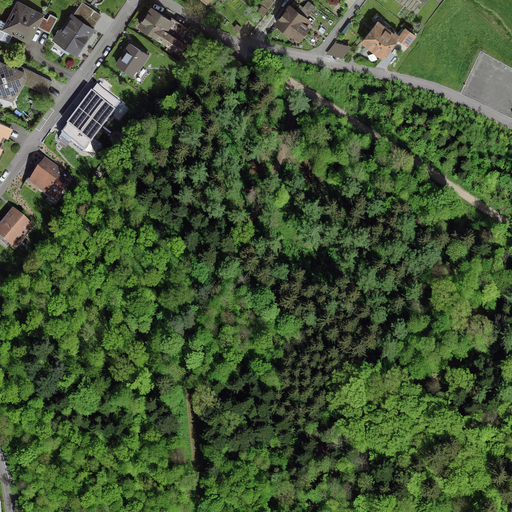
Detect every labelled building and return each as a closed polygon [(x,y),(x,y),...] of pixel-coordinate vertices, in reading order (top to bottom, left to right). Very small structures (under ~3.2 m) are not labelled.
[(291,35),(297,40),(307,28),(300,23),(314,7),(307,1),(306,2),(304,0),(294,0),(289,6),(275,23),(290,36),(291,35)] [(26,32),(30,34),(39,16),(17,4),(6,24),(0,20),(0,40),(6,44),(12,33),(14,34),(23,39),(26,32)] [(266,10),(260,6),(257,10),(263,15),(266,10)] [(162,30),(168,21),(151,9),(139,26),(167,46),(164,50),(170,54),(173,50),(178,54),(184,46),(167,35),(163,33),(164,32),(162,30)] [(56,18),(49,14),(41,27),(49,31),(56,18)] [(68,49),(75,53),(91,30),(72,16),(55,40),(56,40),(68,49)] [(363,42),(381,55),(395,38),(388,33),(390,30),(381,23),(379,25),(376,24),(368,34),(369,34),(363,42)] [(404,44),(411,34),(404,28),(397,38),(404,44)] [(61,59),(68,49),(56,40),(49,50),(61,59)] [(130,44),(126,49),(115,65),(130,75),(137,65),(139,66),(146,55),(130,44)] [(9,92),(14,95),(22,78),(20,72),(0,62),(0,96),(4,98),(6,93),(9,92)] [(32,72),(29,77),(32,82),(46,89),(49,82),(50,83),(50,82),(32,72)] [(120,102),(97,84),(61,131),(85,149),(120,102)] [(52,170),(53,169),(44,162),(33,178),(41,183),(38,188),(48,194),(50,192),(57,197),(69,179),(61,174),(59,176),(52,170)] [(33,227),(14,212),(0,228),(0,236),(15,249),(33,227)]
